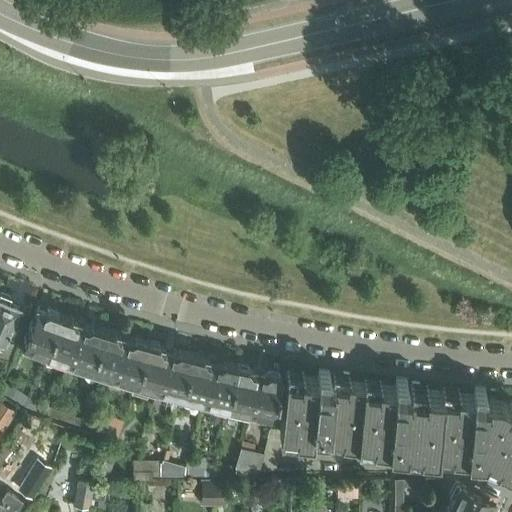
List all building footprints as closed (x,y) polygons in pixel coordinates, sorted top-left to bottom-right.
[(0,346),(1,347),(0,350),(0,356),(7,359),(14,342),(6,339),(20,304),(10,300),(11,296),(0,291),(0,346)] [(23,342),(47,350),(61,311),(49,306),(46,308),(37,305),(23,342)] [(72,315),(61,311),(47,350),(69,357),(81,320),(74,318),(72,315)] [(69,357),(91,365),(104,325),(92,322),(90,323),(81,320),(69,357)] [(116,330),(104,325),(91,365),(114,372),(126,335),(118,332),(116,330)] [(126,335),(114,372),(136,379),(148,339),(136,336),(134,338),(126,335)] [(160,343),(148,339),(136,379),(159,386),(170,348),(162,346),(160,343)] [(170,348),(159,386),(181,392),(192,352),(180,349),(178,350),(170,348)] [(204,355),(192,352),(181,392),(204,398),(214,359),(206,358),(204,355)] [(214,359),(204,398),(228,403),(237,363),(225,360),(223,361),(214,359)] [(248,366),(237,363),(228,403),(250,408),(259,370),(251,368),(248,366)] [(318,368),(317,376),(286,373),(280,433),(483,456),(511,470),(511,469),(511,403),(499,397),(484,396),(485,387),(474,386),(472,394),(405,387),(406,378),(396,376),(395,385),(328,378),(329,369),(318,368)] [(267,372),(259,370),(250,408),(273,414),(282,375),(281,374),(279,372),(270,370),(267,372)] [(6,383),(4,390),(28,406),(118,438),(121,431),(30,399),(6,383)] [(0,399),(0,436),(17,410),(0,399)] [(161,459),(133,459),(133,478),(152,478),(152,474),(236,474),(258,474),(258,473),(264,451),(241,445),(236,464),(213,464),(213,461),(213,455),(188,455),(185,466),(161,466),(161,459)] [(48,460),(40,473),(46,476),(53,464),(48,460)] [(80,476),(75,504),(90,507),(95,479),(80,476)] [(401,511),(402,484),(425,484),(425,477),(395,477),(394,511),(401,511)] [(226,501),(226,478),(202,478),(202,501),(226,501)] [(476,486),(459,478),(449,500),(473,511),(489,511),(492,507),(491,504),(497,492),(478,482),(476,486)] [(32,497),(41,484),(33,479),(25,493),(32,497)] [(0,511),(13,511),(24,497),(7,486),(1,495),(0,494),(0,511)] [(473,511),(449,500),(442,511),(473,511)]
